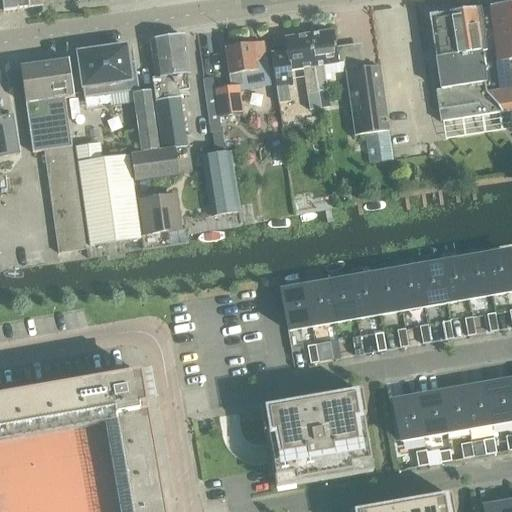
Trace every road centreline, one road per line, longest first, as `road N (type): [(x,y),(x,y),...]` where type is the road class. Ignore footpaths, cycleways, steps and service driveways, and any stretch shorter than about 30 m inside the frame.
road 1 (residential): [(170,405),(511,344)]
road 2 (residential): [(221,511),(511,466)]
road 3 (tertiary): [(0,45),(255,4)]
road 4 (residential): [(170,405),(153,339),(143,333),(0,356)]
